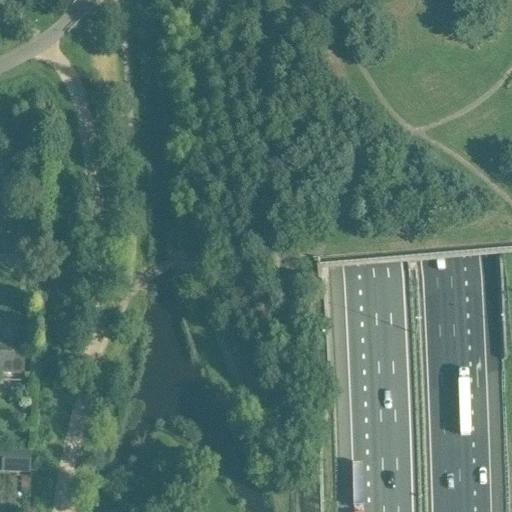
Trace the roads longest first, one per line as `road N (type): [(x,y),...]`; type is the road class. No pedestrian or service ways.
road 1 (motorway): [(460,511),(435,0)]
road 2 (motorway): [(359,0),(383,511)]
